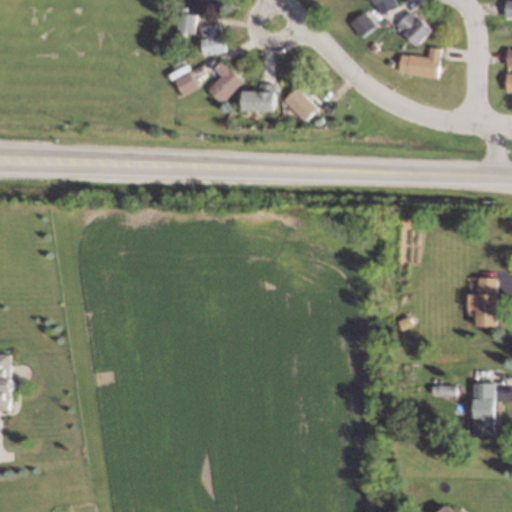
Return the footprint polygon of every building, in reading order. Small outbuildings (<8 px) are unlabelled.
[(225,0),(217,8),(209,0),(225,0)] [(377,10),(373,0),(394,0),(396,3),(377,10)] [(418,41),(397,19),(412,5),(420,13),(423,11),(436,24),(418,41)] [(348,20),(362,9),(371,21),(358,32),(348,20)] [(189,31),(173,28),(175,10),(192,13),(189,31)] [(202,53),(197,25),(217,22),(222,49),(202,53)] [(438,74),(410,68),(410,67),(399,65),(402,50),(410,51),(411,47),(430,51),(432,41),(441,43),(439,53),(442,53),(438,74)] [(217,99),(204,87),(219,71),(212,64),(219,57),(239,75),(217,99)] [(172,77),(185,69),(192,83),(180,90),(172,77)] [(241,106),(241,88),(258,88),(258,79),(272,79),(272,106),(241,106)] [(301,116),(282,96),(295,83),(314,103),(301,116)] [(498,326),(500,277),(479,277),(478,326),(498,326)] [(0,352),(16,352),(15,410),(0,409),(0,352)] [(496,434),(497,382),(476,382),(475,434),(496,434)]
